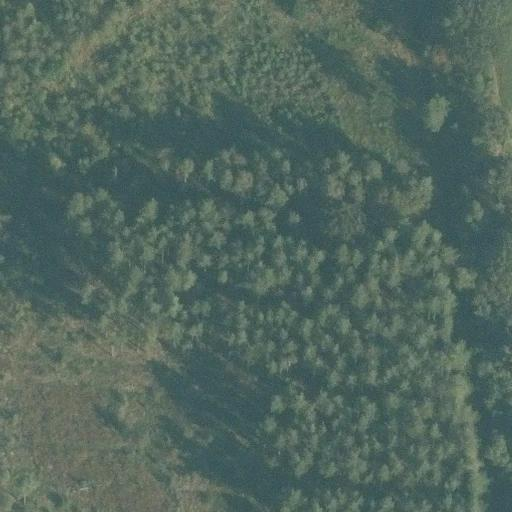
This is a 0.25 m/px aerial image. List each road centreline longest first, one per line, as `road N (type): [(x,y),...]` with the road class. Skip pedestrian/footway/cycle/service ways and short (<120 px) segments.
road 1 (track): [(445,226),(487,511)]
road 2 (track): [(411,0),(445,226)]
